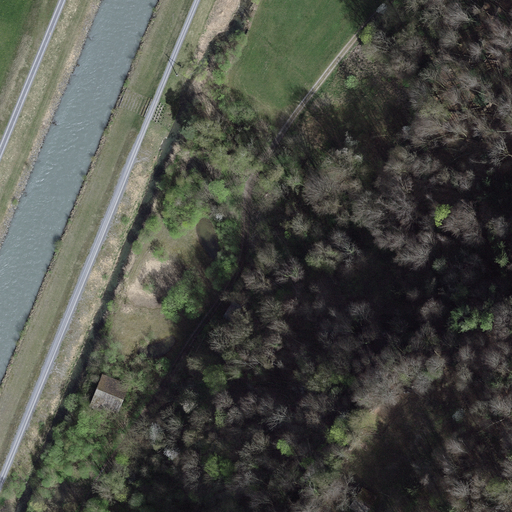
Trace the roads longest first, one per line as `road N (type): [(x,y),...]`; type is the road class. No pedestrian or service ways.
road 1 (track): [(394,0),(263,153),(238,270),(81,511)]
road 2 (track): [(0,481),(197,0)]
road 3 (track): [(63,0),(0,155)]
